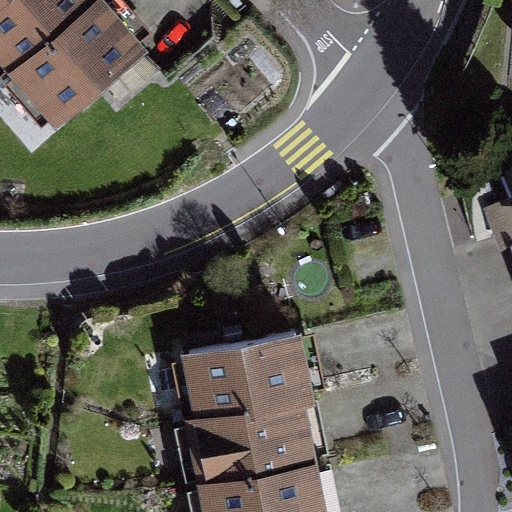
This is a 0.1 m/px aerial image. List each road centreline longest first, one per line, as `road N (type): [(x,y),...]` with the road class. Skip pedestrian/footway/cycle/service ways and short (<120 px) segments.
road 1 (residential): [(378,76),(418,198),(477,511)]
road 2 (residential): [(0,252),(173,230),(313,151),(378,76)]
